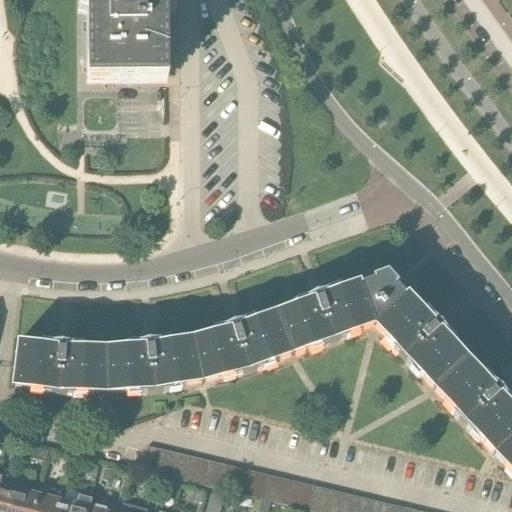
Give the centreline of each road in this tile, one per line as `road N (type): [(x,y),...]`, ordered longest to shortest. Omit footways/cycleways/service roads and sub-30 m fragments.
road 1 (residential): [(422,200),(146,276),(78,278),(0,267)]
road 2 (trunk): [(333,0),(427,122),(511,213)]
road 3 (motorway): [(340,0),(379,58),(511,206)]
road 4 (residential): [(274,0),(320,92),(422,200)]
road 5 (residential): [(511,140),(409,0)]
road 6 (motorway): [(511,112),(426,0)]
road 7 (residential): [(422,200),(511,298)]
road 8 (trunk): [(511,102),(435,0)]
